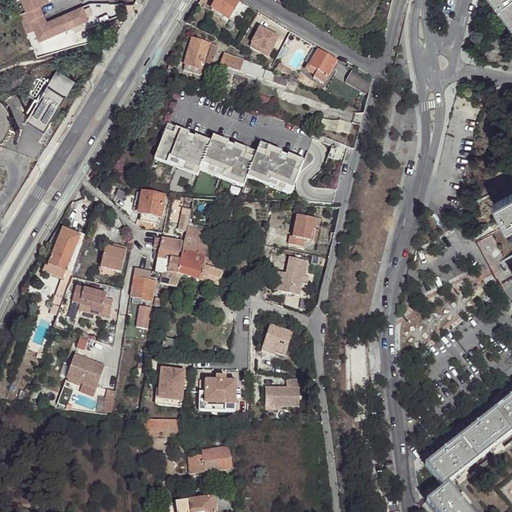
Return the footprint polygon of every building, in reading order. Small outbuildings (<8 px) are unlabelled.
[(18,16),(22,25),(42,16),(38,7),(48,3),(46,0),(44,0),(41,2),(40,0),(19,0),(25,13),(18,16)] [(229,20),(235,11),(240,3),(235,0),(218,0),(218,1),(213,9),(229,20)] [(511,0),(497,0),(511,19),(511,0)] [(244,16),(249,7),(240,3),(235,11),(244,16)] [(88,22),(82,8),(46,24),(42,16),(22,25),(26,35),(34,32),(38,43),(88,22)] [(260,30),(252,43),(261,49),(260,52),(268,57),(280,39),(263,28),(261,31),(260,30)] [(203,69),(210,44),(192,39),(185,64),(203,69)] [(252,43),(250,46),(260,52),(261,49),(252,43)] [(336,61),(322,52),(320,52),(311,67),(328,77),(338,62),(336,61)] [(273,81),(275,73),(262,69),(262,67),(224,53),(220,65),(273,81)] [(328,77),(311,67),(308,71),(326,82),(328,77)] [(371,79),(355,69),(347,83),(368,95),(371,79)] [(47,135),(78,84),(59,73),(28,123),(47,135)] [(0,96),(0,136),(4,132),(7,126),(9,119),(9,112),(6,104),(2,98),(0,96)] [(320,132),(350,132),(350,120),(321,120),(320,132)] [(196,178),(200,169),(243,189),(247,180),(290,199),(304,169),(296,165),(292,172),(286,169),(287,166),(281,163),(283,159),(262,149),(257,158),(236,149),(234,152),(228,149),(226,153),(220,150),(223,142),(215,139),(213,144),(204,140),(201,148),(194,145),(188,142),(189,138),(169,129),(154,160),(196,178)] [(198,138),(194,145),(201,148),(204,140),(198,138)] [(230,145),(223,142),(220,150),(226,153),(228,149),(230,145)] [(289,162),(287,166),(286,169),(292,172),(296,165),(289,162)] [(504,226),(511,222),(511,190),(506,194),(492,201),(494,207),(504,226)] [(166,207),(164,206),(166,197),(137,192),(132,213),(141,215),(139,222),(156,225),(158,218),(164,219),(166,207)] [(198,201),(194,219),(203,221),(207,203),(198,201)] [(177,232),(187,234),(188,227),(191,211),(182,209),(177,232)] [(318,220),(298,217),(294,238),(291,237),(289,245),(304,248),(305,241),(314,242),(316,230),(318,220)] [(188,227),(187,234),(186,239),(199,242),(201,229),(188,227)] [(49,265),(48,269),(64,275),(65,276),(67,271),(80,235),(63,228),(49,265)] [(65,294),(86,237),(80,235),(67,271),(65,276),(64,275),(57,292),(65,294)] [(183,243),(170,240),(162,239),(160,250),(180,254),(183,243)] [(199,242),(186,239),(184,252),(196,255),(198,243),(199,242)] [(211,246),(198,243),(196,255),(208,258),(211,246)] [(113,249),(106,247),(101,268),(122,273),(126,252),(113,249)] [(179,261),(180,254),(160,250),(159,258),(179,261)] [(184,252),(183,254),(181,262),(206,269),(208,258),(196,255),(184,252)] [(181,262),(179,261),(159,258),(157,271),(163,273),(169,273),(179,275),(181,262)] [(206,269),(181,262),(179,275),(181,276),(188,278),(220,287),(224,273),(216,271),(218,264),(217,262),(215,259),(208,258),(206,269)] [(289,276),(283,275),(279,294),(301,298),(304,286),(305,281),(307,281),(307,279),(310,265),(292,260),(289,276)] [(135,269),(134,278),(151,280),(153,272),(135,269)] [(179,275),(169,273),(167,285),(175,289),(179,287),(181,276),(179,275)] [(279,275),(275,293),(279,294),(283,275),(279,275)] [(146,280),(134,278),(133,288),(140,289),(145,290),(148,290),(154,291),(156,281),(151,280),(146,280)] [(106,295),(75,288),(72,303),(80,306),(81,301),(91,304),(90,309),(90,311),(102,314),(106,295)] [(140,289),(133,288),(132,293),(131,301),(142,303),(143,300),(145,290),(140,289)] [(153,301),(154,291),(148,290),(145,290),(143,300),(145,300),(153,301)] [(157,306),(165,307),(167,297),(159,295),(157,306)] [(148,336),(151,316),(141,314),(137,334),(148,336)] [(283,353),(290,333),(267,325),(259,350),(272,354),(274,350),(283,353)] [(164,358),(176,361),(180,345),(168,342),(164,358)] [(89,360),(75,355),(67,379),(68,379),(82,384),(97,389),(105,366),(89,360)] [(162,371),(160,401),(183,403),(186,373),(162,371)] [(263,386),(262,405),(278,405),(296,406),(297,387),(300,387),(300,378),(284,377),(284,386),(263,386)] [(206,390),(205,400),(235,403),(237,381),(226,380),(218,379),(207,378),(206,390)] [(82,384),(68,379),(67,383),(80,387),(82,384)] [(205,400),(206,390),(200,389),(198,407),(235,411),(235,403),(205,400)] [(511,390),(502,399),(505,402),(511,396),(511,390)] [(425,466),(443,489),(448,485),(454,479),(465,471),(489,451),(500,442),(511,432),(511,396),(505,402),(495,410),(483,420),(472,429),(459,438),(448,447),(438,455),(425,466)] [(502,399),(492,407),(495,410),(505,402),(502,399)] [(160,401),(159,407),(183,409),(183,403),(160,401)] [(492,407),(480,416),(483,420),(495,410),(492,407)] [(480,416),(469,425),(472,429),(483,420),(480,416)] [(142,421),(146,437),(157,437),(185,436),(185,421),(142,421)] [(469,425),(457,435),(459,438),(472,429),(469,425)] [(446,443),(448,447),(459,438),(457,435),(446,443)] [(502,445),(500,442),(489,451),(491,454),(502,445)] [(435,452),(438,455),(448,447),(446,443),(435,452)] [(231,458),(229,445),(201,450),(202,455),(188,458),(188,474),(203,473),(204,474),(233,469),(231,458)] [(422,462),(425,466),(438,455),(435,452),(422,462)] [(465,471),(454,479),(456,482),(467,473),(465,471)] [(433,511),(469,511),(465,506),(456,495),(448,485),(443,489),(426,502),(433,511)] [(459,493),(456,495),(465,506),(468,504),(459,493)] [(216,511),(215,498),(176,504),(177,511),(216,511)]
